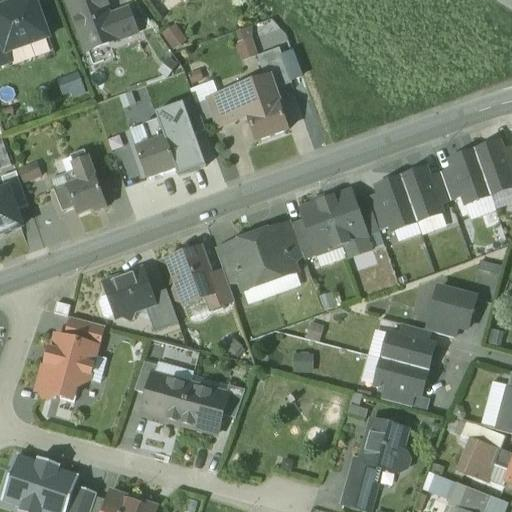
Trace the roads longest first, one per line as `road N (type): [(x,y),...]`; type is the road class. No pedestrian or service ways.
road 1 (secondary): [(511,104),(29,274)]
road 2 (residential): [(0,429),(284,507)]
road 3 (residential): [(0,397),(29,274)]
